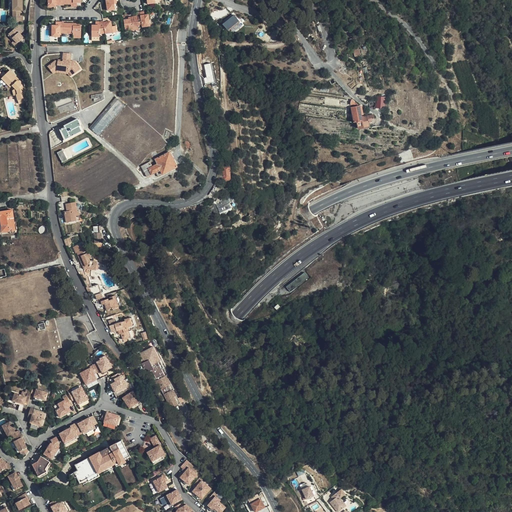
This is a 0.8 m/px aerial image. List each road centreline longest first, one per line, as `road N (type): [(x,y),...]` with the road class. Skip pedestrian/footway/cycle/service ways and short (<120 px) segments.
road 1 (secondary): [(198,0),(192,51),(214,158),(211,180),(187,201),(121,206),(113,227),(212,422),(256,472),(277,511)]
road 2 (motorway): [(511,150),(376,181),(277,231),(178,326),(17,511)]
road 3 (motorway): [(57,511),(236,313),(303,252),(390,207),(511,176)]
road 4 (residential): [(244,511),(170,426),(66,259),(37,83),(38,0)]
road 5 (residential): [(224,0),(289,26),(375,112)]
road 6 (residential): [(102,402),(159,424),(178,458),(177,482),(201,511)]
